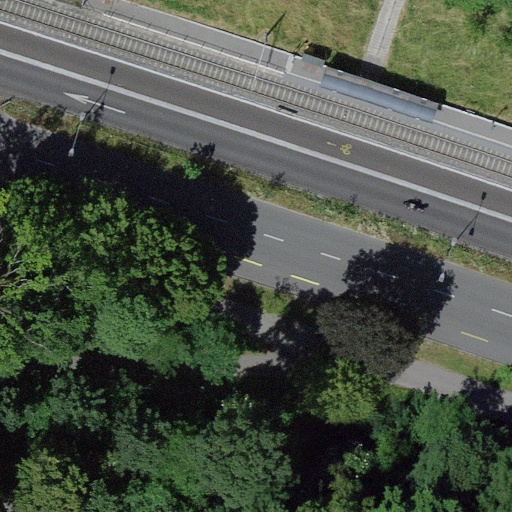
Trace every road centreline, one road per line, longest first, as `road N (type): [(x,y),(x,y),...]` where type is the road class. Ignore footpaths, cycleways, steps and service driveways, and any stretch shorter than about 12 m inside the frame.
road 1 (primary): [(511,227),(0,57)]
road 2 (primary): [(0,152),(511,321)]
